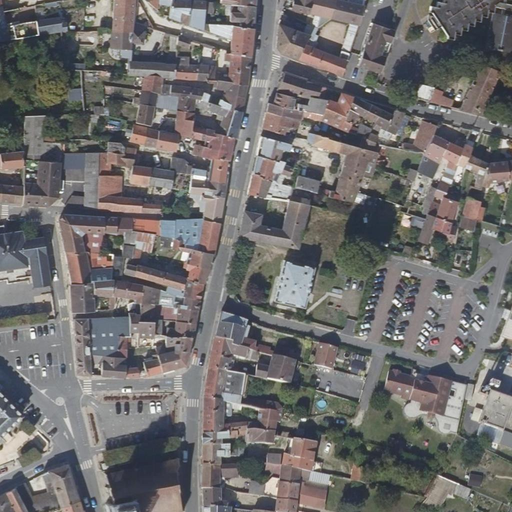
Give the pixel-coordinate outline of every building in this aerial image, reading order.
[(112,0),(111,32),(113,32),(131,33),(131,31),(141,32),(143,27),(131,24),(132,7),(135,7),(135,0),(112,0)] [(153,8),(154,0),(146,0),(146,3),(153,8)] [(169,1),(159,0),(157,0),(157,5),(170,6),(167,19),(186,25),(189,1),(185,1),(169,1)] [(330,18),(334,0),(292,0),(290,8),(330,18)] [(358,25),(363,6),(354,4),(355,0),(346,0),(346,2),(337,0),(334,0),(330,18),(355,24),(358,25)] [(494,8),(511,11),(511,6),(504,5),(504,0),(443,0),(443,4),(437,2),(436,8),(431,7),(430,13),(432,14),(447,36),(447,40),(453,41),(454,36),(459,36),(461,31),(466,32),(468,27),(473,27),(474,22),(479,23),(480,18),(485,19),(487,13),(492,14),(494,8)] [(189,1),(186,25),(203,31),(203,25),(204,13),(205,3),(189,1)] [(252,29),(254,7),(232,5),(231,13),(230,13),(229,21),(237,22),(236,27),(252,29)] [(0,41),(28,37),(26,23),(18,25),(6,27),(3,12),(1,7),(0,7),(0,41)] [(14,10),(3,12),(6,27),(18,25),(14,10)] [(59,19),(44,21),(47,34),(60,32),(64,32),(63,24),(60,25),(59,19)] [(44,20),(26,23),(28,37),(47,34),(44,21),(44,20)] [(307,36),(279,24),(277,48),(281,53),(299,60),(308,38),(312,40),(314,35),(317,29),(311,27),(307,36)] [(249,58),(252,29),(236,27),(228,27),(224,26),(203,25),(203,31),(224,38),(224,35),(230,36),(229,51),(229,54),(249,58)] [(397,32),(391,31),(375,25),(361,68),(380,74),(383,75),(397,32)] [(113,32),(111,32),(109,49),(124,50),(124,58),(129,59),(130,44),(144,45),(144,32),(141,32),(131,31),(131,33),(113,32)] [(308,38),(299,60),(342,76),(349,53),(341,51),(340,53),(338,53),(336,57),(312,47),(317,36),(314,35),(312,40),(308,38)] [(176,45),(186,45),(188,40),(177,37),(176,45)] [(246,85),(249,58),(229,54),(229,51),(225,51),(225,59),(228,59),(228,75),(210,73),(210,68),(175,65),(175,70),(174,79),(208,81),(217,82),(246,85)] [(175,70),(175,65),(158,64),(129,62),(128,76),(144,77),(162,78),(174,79),(175,70)] [(479,65),(459,110),(480,115),(491,91),(494,92),(496,87),(493,85),(498,73),(479,65)] [(316,98),(319,86),(306,82),(307,79),(284,71),(276,90),(309,98),(310,97),(316,98)] [(99,81),(99,77),(100,72),(86,72),(86,80),(99,81)] [(161,84),(162,78),(144,77),(141,92),(155,94),(159,95),(161,84)] [(244,98),(246,85),(217,82),(216,89),(224,91),(223,95),(244,98)] [(173,97),(187,99),(188,88),(161,84),(159,95),(168,96),(173,97)] [(110,101),(110,87),(102,86),(102,99),(110,101)] [(322,100),(325,88),(319,86),(316,98),(322,100)] [(199,101),(206,103),(208,96),(201,94),(202,90),(188,88),(187,99),(199,101)] [(68,101),(82,100),(80,89),(67,89),(68,101)] [(138,105),(141,92),(130,90),(128,104),(138,105)] [(155,94),(141,92),(138,105),(153,108),(155,94)] [(293,97),(275,93),(273,103),(302,110),(303,106),(294,104),(294,103),(292,102),(293,97)] [(434,94),(430,102),(447,106),(450,100),(434,94)] [(241,112),(244,98),(223,95),(222,100),(221,100),(219,100),(217,106),(241,112)] [(348,110),(353,98),(343,95),(339,105),(340,106),(348,110)] [(206,103),(217,106),(219,100),(208,96),(206,103)] [(235,139),(241,112),(217,106),(206,103),(199,101),(187,99),(173,97),(172,105),(176,106),(176,111),(193,114),(194,107),(223,116),(217,134),(218,136),(235,139)] [(322,115),(327,100),(322,100),(316,98),(310,97),(309,98),(306,111),(311,112),(320,114),(322,115)] [(364,117),(370,105),(353,98),(348,110),(345,116),(351,119),(354,112),(364,117)] [(347,133),(349,127),(351,124),(349,123),(343,121),(336,117),(340,106),(339,105),(327,100),(322,115),(320,114),(318,120),(332,125),(332,127),(347,133)] [(311,112),(306,111),(302,110),(273,103),(267,102),(265,111),(299,121),(301,115),(310,117),(311,112)] [(150,127),(153,108),(138,105),(135,124),(150,127)] [(375,123),(381,110),(370,105),(364,117),(375,123)] [(395,134),(403,113),(395,111),(393,115),(381,110),(375,123),(371,131),(377,133),(380,128),(395,134)] [(193,122),(193,114),(176,111),(175,119),(193,122)] [(299,121),(265,111),(261,129),(288,137),(289,136),(291,129),(296,130),(299,121)] [(21,204),(46,206),(56,197),(59,168),(60,162),(40,161),(42,143),(44,116),(24,117),(23,151),(23,158),(22,176),(22,186),(21,204)] [(231,153),(235,139),(218,136),(217,134),(213,133),(213,132),(191,127),(193,122),(175,119),(173,135),(180,136),(183,137),(185,137),(204,141),(203,148),(231,153)] [(436,127),(422,121),(416,136),(430,141),(436,127)] [(143,145),(147,129),(133,127),(130,143),(143,145)] [(355,136),(358,130),(349,127),(347,133),(355,136)] [(465,145),(471,130),(461,128),(455,145),(449,160),(446,167),(454,170),(456,164),(465,145)] [(155,148),(158,132),(147,129),(143,145),(155,148)] [(367,140),(370,134),(358,130),(355,136),(361,138),(367,140)] [(180,136),(173,135),(158,132),(155,148),(174,152),(177,140),(180,141),(180,136)] [(308,134),(306,140),(310,145),(338,153),(341,143),(308,134)] [(367,140),(374,143),(377,137),(370,134),(367,140)] [(291,145),(260,136),(255,156),(279,162),(280,160),(282,151),(288,152),(291,145)] [(441,157),(448,142),(434,136),(425,154),(413,181),(409,193),(420,197),(428,178),(431,179),(441,157)] [(377,154),(380,146),(373,145),(374,143),(367,140),(361,138),(360,142),(358,148),(377,154)] [(449,160),(455,145),(448,142),(441,157),(449,160)] [(60,162),(60,154),(61,144),(61,143),(42,143),(40,161),(60,162)] [(141,168),(143,154),(135,153),(134,151),(134,146),(123,143),(123,145),(107,143),(106,146),(106,152),(123,154),(123,158),(133,159),(133,167),(141,168)] [(341,143),(338,153),(347,156),(349,146),(341,143)] [(462,166),(468,154),(471,148),(465,145),(456,164),(462,166)] [(374,164),(377,154),(358,148),(349,146),(347,156),(342,169),(362,176),(365,168),(367,162),(374,164)] [(230,163),(231,153),(203,148),(202,154),(193,153),(193,157),(210,160),(228,162),(230,163)] [(17,176),(22,176),(23,158),(23,151),(0,153),(0,166),(1,169),(18,167),(17,176)] [(128,184),(147,187),(150,170),(141,168),(133,167),(133,159),(123,158),(123,154),(106,152),(98,153),(98,176),(115,177),(115,174),(110,174),(110,165),(123,167),(131,170),(128,184)] [(85,167),(86,153),(60,154),(60,162),(59,168),(72,168),(85,167)] [(84,209),(97,210),(98,176),(98,153),(86,153),(85,167),(84,198),(84,209)] [(466,168),(471,156),(468,154),(462,166),(466,168)] [(279,162),(255,156),(252,174),(270,181),(280,184),(285,174),(288,175),(291,167),(283,164),(284,161),(280,160),(279,162)] [(471,182),(469,189),(480,191),(481,187),(488,188),(489,183),(508,182),(508,179),(510,179),(511,179),(511,160),(511,161),(486,163),(471,156),(466,168),(477,173),(475,183),(471,182)] [(169,173),(171,158),(168,158),(160,161),(161,171),(169,173)] [(223,198),(225,184),(212,182),(212,178),(208,178),(208,173),(192,170),(182,160),(171,158),(169,173),(172,174),(191,177),(191,180),(205,182),(203,195),(223,198)] [(225,184),(228,162),(210,160),(208,173),(208,178),(212,178),(212,182),(225,184)] [(70,197),(84,198),(85,167),(72,168),(70,197)] [(336,185),(357,192),(362,176),(342,169),(336,185)] [(169,191),(172,174),(169,173),(161,171),(153,170),(150,170),(147,187),(169,191)] [(408,170),(406,180),(413,182),(415,172),(408,170)] [(270,181),(252,174),(247,194),(261,197),(265,197),(273,198),(283,199),(283,195),(266,191),(270,181)] [(297,175),(294,187),(315,193),(319,181),(297,175)] [(116,212),(118,198),(119,178),(115,177),(98,176),(97,210),(116,212)] [(219,217),(223,198),(203,195),(205,182),(191,180),(188,194),(200,195),(199,201),(205,201),(202,215),(219,217)] [(449,184),(440,181),(437,189),(446,193),(449,184)] [(0,202),(21,204),(22,186),(17,186),(1,185),(0,202)] [(353,203),(353,202),(357,192),(336,185),(334,192),(327,190),(325,191),(323,195),(353,203)] [(432,187),(423,206),(429,209),(430,207),(432,202),(437,189),(432,187)] [(444,197),(446,193),(437,189),(432,202),(440,205),(438,210),(430,207),(429,209),(427,215),(450,222),(457,202),(444,197)] [(357,192),(352,207),(372,212),(376,198),(357,192)] [(63,207),(84,209),(84,198),(70,197),(63,207)] [(116,212),(160,213),(160,207),(141,205),(141,200),(118,198),(116,212)] [(260,215),(243,211),(237,236),(296,249),(308,205),(299,203),(288,200),(283,199),(273,198),(272,203),(287,206),(281,231),(258,226),(260,215)] [(463,206),(459,227),(473,232),(474,232),(476,221),(479,208),(480,203),(466,199),(463,206)] [(479,208),(476,221),(483,222),(485,209),(479,208)] [(98,232),(98,217),(61,215),(57,215),(58,220),(64,252),(83,252),(80,232),(98,232)] [(218,223),(219,217),(202,215),(201,221),(218,223)] [(450,225),(450,222),(427,215),(420,236),(418,241),(427,244),(433,230),(447,235),(445,242),(452,243),(455,227),(450,225)] [(115,236),(116,218),(98,217),(98,232),(103,234),(115,236)] [(213,254),(218,223),(201,221),(172,221),(171,222),(116,218),(115,236),(123,237),(124,232),(131,233),(134,233),(162,237),(173,238),(172,240),(183,242),(182,248),(213,254)] [(32,291),(51,289),(44,240),(25,243),(25,241),(26,240),(27,239),(26,237),(24,237),(24,235),(8,237),(6,225),(0,225),(0,271),(22,269),(23,277),(14,279),(15,283),(30,281),(32,291)] [(209,272),(213,254),(182,248),(183,242),(172,240),(173,238),(162,237),(161,242),(173,244),(173,249),(165,248),(164,253),(159,252),(156,263),(156,264),(174,269),(175,267),(189,270),(188,280),(203,283),(209,272)] [(156,263),(159,252),(135,245),(134,247),(132,256),(156,263)] [(132,256),(134,247),(122,246),(121,256),(122,258),(131,259),(131,258),(132,256)] [(89,252),(83,252),(64,252),(70,284),(93,281),(110,280),(112,261),(109,261),(108,269),(89,271),(87,258),(89,258),(89,252)] [(390,263),(391,255),(384,254),(383,261),(390,263)] [(122,258),(121,256),(113,257),(113,259),(112,261),(110,280),(119,282),(122,258)] [(304,308),(314,267),(284,260),(274,300),(304,308)] [(123,274),(134,277),(136,267),(129,265),(126,264),(123,274)] [(182,289),(184,279),(137,266),(136,267),(134,277),(167,285),(182,289)] [(6,285),(15,283),(14,279),(23,277),(22,269),(0,271),(0,281),(6,281),(6,285)] [(198,300),(203,283),(188,280),(184,279),(182,289),(167,285),(165,292),(198,300)] [(126,292),(127,283),(119,282),(110,280),(93,281),(94,294),(115,295),(115,298),(119,299),(118,301),(122,301),(122,297),(120,297),(121,291),(126,292)] [(93,281),(70,284),(68,284),(71,307),(82,307),(82,313),(95,312),(95,311),(94,294),(93,281)] [(140,303),(142,286),(127,283),(126,292),(121,291),(120,297),(122,297),(134,298),(134,302),(140,303)] [(154,305),(154,289),(142,286),(140,303),(153,305),(154,305)] [(196,310),(198,300),(165,292),(158,290),(156,305),(174,308),(196,310)] [(152,317),(153,305),(140,303),(139,316),(139,322),(153,323),(155,320),(155,317),(152,317)] [(511,316),(511,304),(500,337),(511,341),(511,337),(505,335),(509,323),(511,316)] [(194,323),(196,310),(174,308),(174,313),(166,312),(164,321),(175,322),(194,323)] [(246,321),(220,312),(213,341),(252,351),(271,355),(286,359),(287,354),(276,351),(272,353),(268,351),(269,348),(255,346),(253,344),(241,340),(246,321)] [(129,332),(128,314),(116,318),(117,337),(129,337),(129,332)] [(139,322),(139,316),(134,316),(133,314),(128,314),(129,332),(134,332),(134,338),(138,338),(137,321),(139,322)] [(77,375),(90,376),(89,363),(89,356),(102,357),(103,357),(104,347),(116,348),(117,337),(116,318),(74,321),(77,375)] [(346,318),(344,333),(353,335),(356,320),(346,318)] [(160,336),(161,321),(155,320),(153,323),(153,335),(159,336),(160,336)] [(158,339),(159,336),(153,335),(153,323),(139,322),(137,321),(138,338),(138,349),(143,349),(143,344),(152,344),(153,339),(158,339)] [(192,337),(194,323),(175,322),(174,329),(166,329),(166,337),(179,338),(190,338),(192,337)] [(185,365),(190,338),(179,338),(166,337),(162,336),(162,341),(165,341),(164,348),(173,348),(173,352),(157,355),(162,372),(185,365)] [(116,348),(126,349),(126,342),(129,342),(129,337),(117,337),(116,348)] [(252,351),(213,341),(212,346),(230,351),(229,354),(243,358),(251,359),(252,351)] [(339,347),(320,343),(315,364),(334,369),(339,347)] [(230,351),(212,346),(210,355),(225,359),(225,358),(228,358),(229,354),(230,351)] [(103,357),(125,358),(126,350),(126,349),(116,348),(104,347),(103,357)] [(511,352),(507,351),(503,363),(511,366),(511,352)] [(146,376),(162,372),(157,355),(155,355),(151,356),(152,361),(142,363),(146,376)] [(225,359),(210,355),(207,367),(229,371),(229,368),(228,367),(230,360),(230,359),(228,358),(225,358),(225,359)] [(286,363),(286,359),(271,355),(268,367),(267,375),(263,374),(262,378),(281,383),(282,378),(286,363)] [(101,377),(124,378),(125,366),(125,358),(103,357),(102,357),(102,363),(101,377)] [(229,368),(229,371),(230,371),(237,372),(237,369),(231,368),(233,360),(230,360),(228,367),(229,368)] [(132,379),(139,378),(137,369),(128,370),(128,366),(125,366),(124,378),(132,379)] [(229,371),(207,367),(203,396),(231,403),(252,407),(264,410),(265,401),(229,394),(232,380),(229,376),(230,371),(229,371)] [(414,384),(414,381),(399,377),(399,375),(394,373),(393,375),(388,374),(384,394),(401,398),(400,401),(421,406),(419,414),(428,416),(426,420),(428,422),(430,423),(433,422),(434,418),(443,420),(452,384),(428,378),(426,387),(414,384)] [(416,374),(414,381),(414,384),(426,387),(428,378),(416,374)] [(0,436),(22,416),(0,393),(0,388),(1,387),(0,385),(0,436)] [(472,386),(465,385),(462,399),(469,401),(472,386)] [(312,397),(314,390),(300,387),(298,394),(312,397)] [(491,388),(489,392),(511,399),(511,395),(497,390),(491,388)] [(511,399),(489,392),(480,389),(478,395),(487,398),(482,412),(478,424),(503,433),(498,446),(511,450),(511,399)] [(339,416),(341,410),(344,400),(314,390),(312,397),(310,403),(319,405),(335,410),(334,415),(339,416)] [(231,403),(203,396),(203,420),(222,421),(222,416),(230,416),(231,403)] [(341,410),(353,414),(356,404),(354,403),(344,400),(341,410)] [(276,403),(265,401),(264,410),(280,413),(280,407),(276,403)] [(122,403),(122,409),(111,410),(112,426),(153,425),(152,417),(161,416),(161,409),(137,409),(137,403),(122,403)] [(316,419),(319,405),(310,403),(309,411),(308,417),(316,419)] [(264,410),(252,407),(252,414),(257,414),(256,423),(256,430),(274,432),(275,423),(279,423),(280,413),(264,410)] [(471,422),(478,424),(482,412),(475,410),(471,422)] [(333,417),(329,433),(335,434),(339,419),(333,417)] [(445,419),(442,431),(454,434),(457,422),(445,419)] [(222,421),(203,420),(202,433),(222,432),(222,424),(222,421)] [(222,424),(222,432),(245,431),(256,430),(256,423),(254,423),(222,424)] [(273,436),(291,440),(293,428),(279,426),(279,423),(275,423),(274,432),(273,436)] [(154,427),(113,428),(113,435),(154,434),(154,427)] [(291,440),(315,444),(317,433),(293,428),(291,440)] [(256,430),(245,431),(244,437),(244,442),(272,444),(273,436),(274,432),(256,430)] [(222,432),(202,433),(202,444),(218,445),(218,439),(244,437),(245,431),(222,432)] [(291,440),(288,456),(312,460),(314,452),(315,444),(291,440)] [(218,445),(202,444),(201,464),(220,465),(220,457),(227,457),(228,456),(235,456),(235,446),(227,446),(227,445),(218,445)] [(276,465),(278,465),(280,456),(268,455),(267,463),(276,465)] [(280,465),(299,469),(309,472),(312,460),(288,456),(282,455),(282,456),(280,465)] [(350,480),(369,484),(371,471),(365,469),(368,458),(358,456),(356,464),(353,464),(350,480)] [(177,459),(176,457),(174,457),(175,459),(170,461),(169,458),(168,458),(168,461),(154,464),(154,462),(151,462),(152,464),(136,468),(136,466),(133,467),(134,469),(122,471),(121,469),(119,470),(120,472),(106,475),(105,473),(104,473),(107,486),(105,487),(106,490),(107,489),(107,492),(106,493),(107,495),(108,495),(109,500),(108,501),(108,503),(110,503),(110,506),(109,507),(110,511),(113,511),(180,511),(181,511),(182,511),(182,509),(180,509),(178,496),(180,494),(181,493),(181,490),(178,490),(177,476),(179,475),(178,472),(175,472),(175,470),(177,467),(179,466),(179,464),(177,464),(177,461),(179,461),(178,459),(177,459)] [(267,463),(263,463),(262,471),(275,473),(276,465),(267,463)] [(220,465),(201,464),(201,488),(202,488),(219,489),(224,485),(225,477),(239,477),(239,469),(243,469),(244,464),(220,465)] [(278,476),(298,479),(299,469),(280,465),(278,476)] [(51,470),(41,475),(44,482),(52,480),(57,496),(49,499),(40,501),(43,511),(79,502),(67,466),(51,470)] [(470,474),(467,486),(479,489),(482,477),(470,474)] [(44,482),(41,475),(32,480),(38,502),(40,501),(49,499),(44,482)] [(277,481),(297,484),(298,479),(278,476),(277,479),(277,481)] [(438,511),(445,492),(467,500),(471,490),(433,476),(422,507),(435,511),(438,511)] [(52,480),(44,482),(49,499),(57,496),(52,480)] [(247,480),(245,494),(259,496),(261,484),(261,482),(247,480)] [(278,499),(295,503),(297,484),(277,481),(275,491),(273,491),(272,498),(278,499)] [(82,511),(79,502),(43,511),(42,511),(26,511),(24,506),(16,490),(16,487),(5,493),(14,511),(82,511)] [(219,489),(202,488),(202,506),(225,508),(225,503),(219,502),(219,496),(219,489)] [(14,511),(5,493),(0,495),(0,511),(14,511)] [(294,511),(295,503),(278,499),(276,511),(294,511)] [(40,501),(38,502),(24,506),(26,511),(42,511),(43,511),(40,501)]
